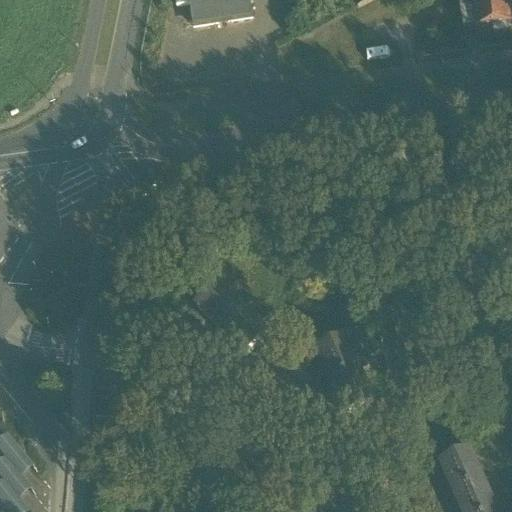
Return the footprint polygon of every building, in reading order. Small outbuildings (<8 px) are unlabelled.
[(190,7),(194,28),(253,18),(249,0),(175,0),(177,9),(190,7)] [(492,31),(493,36),(510,32),(509,27),(510,27),(508,17),(511,16),(511,9),(510,0),(467,0),(459,2),(464,28),(475,25),(477,34),(492,31)] [(198,308),(222,333),(244,312),(220,287),(198,308)] [(269,337),(244,312),(222,333),(246,359),(269,337)] [(316,354),(330,386),(359,373),(345,342),(316,354)] [(52,372),(33,371),(33,385),(51,386),(52,372)] [(373,406),(359,373),(330,386),(344,418),(373,406)] [(96,419),(111,420),(115,383),(99,382),(96,419)] [(36,472),(11,442),(0,450),(0,455),(7,464),(0,469),(0,479),(6,486),(0,490),(0,504),(6,511),(27,511),(22,505),(33,496),(23,483),(36,472)] [(440,467),(454,498),(484,485),(469,454),(440,467)] [(454,498),(460,511),(495,511),(484,485),(454,498)]
